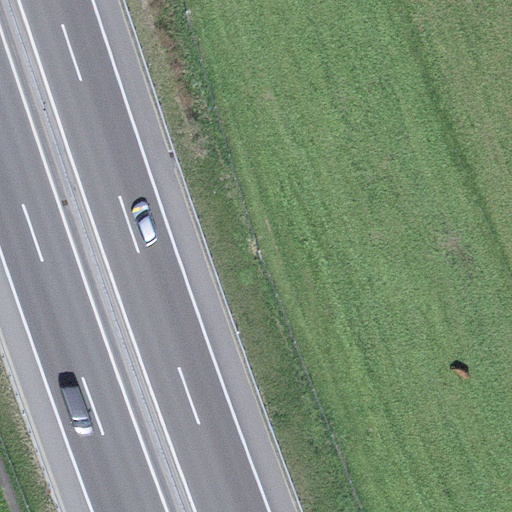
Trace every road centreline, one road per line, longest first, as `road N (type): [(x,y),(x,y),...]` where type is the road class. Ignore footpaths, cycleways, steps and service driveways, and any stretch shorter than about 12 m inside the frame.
road 1 (motorway): [(231,511),(53,0)]
road 2 (motorway): [(0,140),(129,511)]
